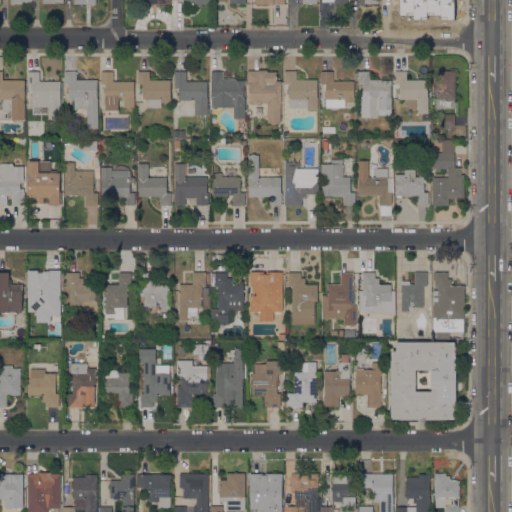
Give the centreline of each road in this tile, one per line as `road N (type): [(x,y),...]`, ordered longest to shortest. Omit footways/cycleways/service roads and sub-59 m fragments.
road 1 (residential): [(495,441),(0,439)]
road 2 (residential): [(494,42),(0,41)]
road 3 (residential): [(494,239),(0,238)]
road 4 (secondary): [(495,441),(494,283)]
road 5 (secondary): [(494,239),(493,82)]
